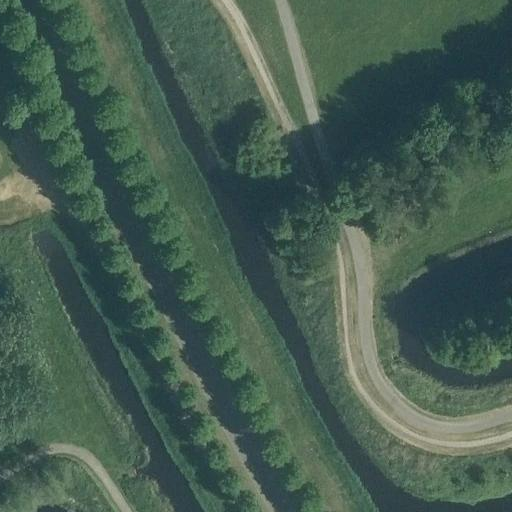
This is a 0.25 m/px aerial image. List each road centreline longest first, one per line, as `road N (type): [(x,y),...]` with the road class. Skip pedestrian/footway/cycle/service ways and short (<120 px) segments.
road 1 (unknown): [(511,437),(441,447),(386,420),(368,401),(346,350),(343,259),(262,65),(223,0)]
road 2 (unclassified): [(283,511),(224,407),(28,0)]
